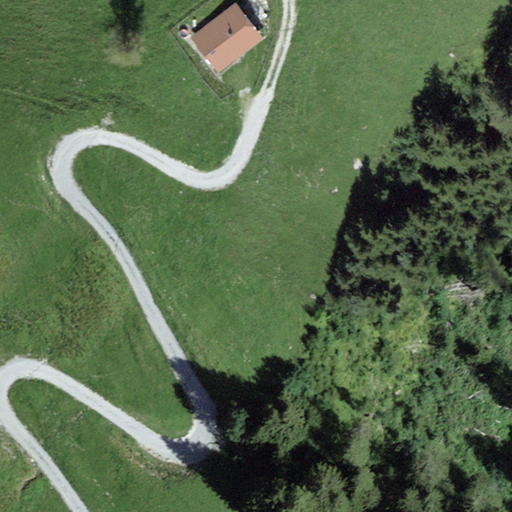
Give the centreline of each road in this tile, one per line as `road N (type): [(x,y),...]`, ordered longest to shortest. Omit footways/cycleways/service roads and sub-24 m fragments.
road 1 (track): [(280,0),(280,49),(233,157),(208,178),(103,141),(75,143),(59,163),(71,197),(126,264),(200,411),(199,442),(173,450),(32,366),(0,370)]
road 2 (track): [(0,409),(73,511)]
